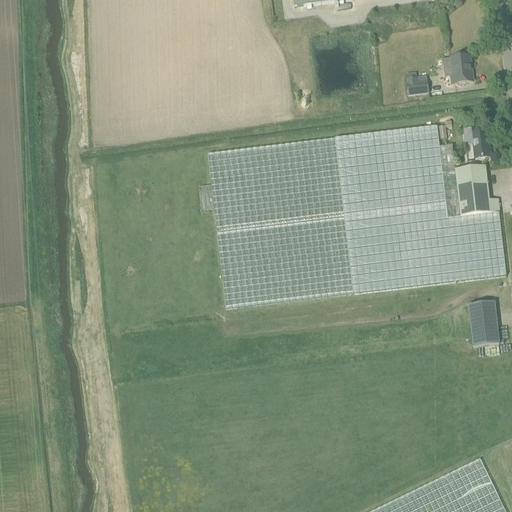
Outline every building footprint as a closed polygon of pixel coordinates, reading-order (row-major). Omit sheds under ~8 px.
[(292,0),(294,9),(359,0),(292,0)] [(450,60),(442,61),(445,78),(451,77),(452,86),(473,83),(469,57),(459,59),(450,60)] [(406,75),(408,98),(429,95),(427,78),(417,79),(416,74),(406,75)] [(445,127),(438,128),(439,140),(446,140),(445,127)] [(215,213),(226,310),(353,295),(353,296),(506,278),(499,215),(500,214),(498,201),(489,202),(485,168),(455,172),(452,150),(440,151),(439,140),(438,128),(207,154),(212,188),(199,190),(202,214),(215,213)] [(475,161),(490,159),(486,133),(474,135),(473,130),(463,132),(465,147),(473,146),(475,161)] [(494,304),(468,307),(473,349),(499,346),(494,304)] [(505,511),(480,461),(375,511),(505,511)]
